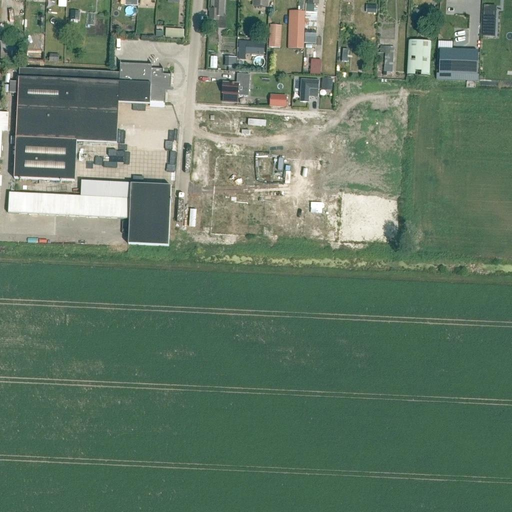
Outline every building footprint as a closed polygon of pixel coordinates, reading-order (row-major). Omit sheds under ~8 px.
[(210,26),(210,29),(218,29),(219,21),(219,17),(223,17),(223,16),(224,0),(223,0),(211,0),(211,9),(211,10),(210,17),(210,21),(210,26)] [(484,11),(483,31),(495,31),(496,12),(484,11)] [(71,12),(71,21),(79,21),(79,12),(71,12)] [(303,50),(304,12),(289,12),(288,49),(303,50)] [(270,48),(280,49),(281,27),(271,26),(270,48)] [(166,29),(166,38),(183,39),(183,30),(166,29)] [(408,41),(406,75),(429,76),(430,42),(408,41)] [(253,43),(251,55),(263,56),(264,44),(259,43),(253,43)] [(386,47),(381,47),(380,54),(385,54),(384,73),(393,74),(394,48),(386,47)] [(478,52),(440,50),(439,75),(477,76),(478,52)] [(321,74),(321,60),(308,59),(308,74),(321,74)] [(120,74),(19,69),(16,137),(14,180),(75,182),(77,142),(117,144),(119,104),(150,105),(150,102),(166,103),(166,91),(168,91),(168,88),(171,88),(172,76),(164,76),(164,69),(152,69),(152,66),(120,64),(120,74)] [(239,104),(239,97),(239,96),(249,96),(251,76),(239,75),(238,84),(224,83),(224,94),(225,94),(224,103),(239,104)] [(323,79),(323,88),(333,89),(333,80),(323,79)] [(319,81),(301,80),(300,103),(309,103),(309,98),(318,98),(319,81)] [(18,94),(19,83),(10,82),(10,93),(18,94)] [(270,107),(286,108),(286,101),(287,96),(270,95),(270,107)] [(169,247),(171,187),(131,185),(128,245),(169,247)] [(129,220),(130,200),(9,194),(8,214),(129,220)]
